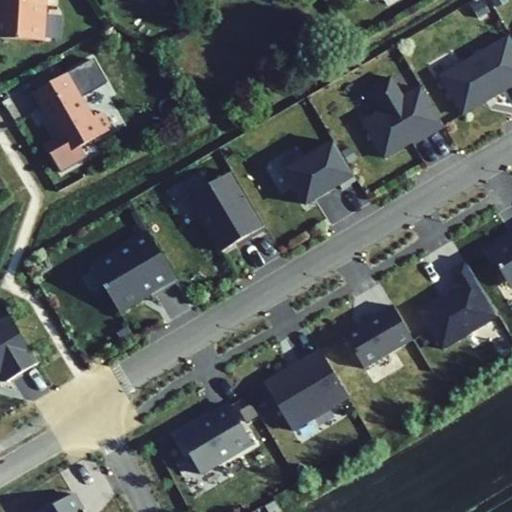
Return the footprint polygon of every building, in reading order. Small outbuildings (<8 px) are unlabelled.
[(0,0),(0,38),(43,41),(45,0),(0,0)] [(511,41),(508,35),(439,76),(461,114),(511,83),(511,41)] [(52,142),(61,158),(110,129),(101,113),(92,118),(66,74),(33,93),(58,138),(52,142)] [(443,127),(420,88),(403,98),(391,78),(369,90),(382,111),(362,122),(384,158),(419,138),(421,140),(443,127)] [(356,181),(333,142),(285,171),(305,205),(339,185),(341,190),(356,181)] [(265,229),(232,173),(189,198),(221,252),(246,238),(247,240),(265,229)] [(177,281),(148,232),(125,246),(121,251),(95,267),(106,286),(104,287),(118,311),(140,297),(139,295),(148,290),(151,296),(177,281)] [(511,236),(511,235),(486,249),(510,289),(511,287),(511,236)] [(497,317),(465,263),(451,271),(460,287),(447,295),(449,297),(442,301),(440,299),(418,312),(441,350),(497,317)] [(412,340),(392,306),(343,334),(364,369),(412,340)] [(37,363),(9,315),(0,320),(0,371),(6,381),(37,363)] [(348,398),(320,351),(293,366),(292,370),(287,373),(285,371),(264,384),(292,431),(348,398)] [(252,444),(229,406),(209,417),(211,420),(200,426),(199,424),(177,436),(200,474),(252,444)] [(81,511),(71,495),(42,511),(81,511)]
